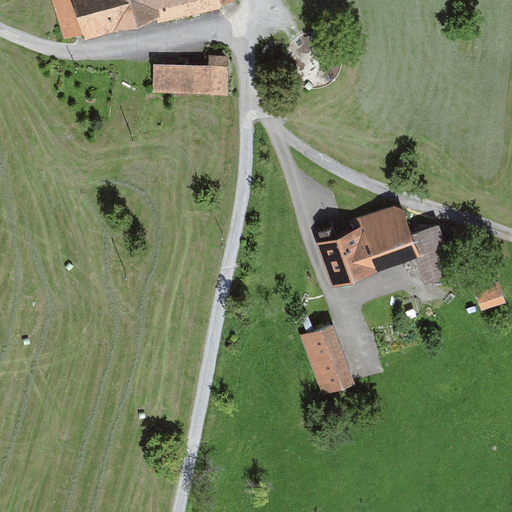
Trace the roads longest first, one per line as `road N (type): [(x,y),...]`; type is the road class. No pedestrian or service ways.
road 1 (track): [(250,0),(244,189),(171,511)]
road 2 (track): [(248,105),(284,138),(360,182),(511,235)]
road 3 (track): [(0,30),(78,52),(245,25)]
road 4 (track): [(375,366),(299,210),(284,138)]
